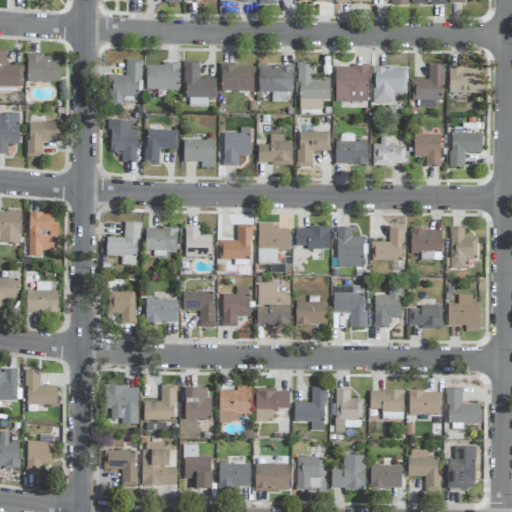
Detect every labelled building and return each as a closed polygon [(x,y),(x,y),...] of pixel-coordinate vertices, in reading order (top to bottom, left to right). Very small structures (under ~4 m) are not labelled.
[(22,66),(6,66),(6,50),(0,50),(0,88),(22,88),(22,66)] [(60,82),(59,56),(26,56),(27,83),(60,82)] [(140,61),(125,61),(125,77),(109,76),(108,107),(122,108),(122,102),(139,103),(140,61)] [(216,80),(198,79),(199,63),(185,62),(184,106),(207,107),(207,99),(215,99),(216,80)] [(329,80),(312,80),(312,63),(297,63),(298,110),(322,110),(322,101),(329,100),(329,80)] [(411,80),(410,101),(418,101),(418,108),(441,108),(442,65),(428,64),(427,80),(411,80)] [(145,90),(178,91),(178,66),(146,66),(145,90)] [(220,92),(253,92),(253,66),(220,66),(220,92)] [(257,92),(292,93),(292,67),(258,66),(257,92)] [(334,102),(367,103),(367,68),(335,67),(334,102)] [(393,104),(393,94),(405,94),(406,68),(372,68),(372,104),(393,104)] [(481,95),(482,69),(449,68),(448,94),(481,95)] [(0,154),(6,154),(6,145),(18,146),(19,115),(0,114),(0,154)] [(136,162),(137,131),(130,131),(130,122),(110,121),(108,153),(122,153),(121,162),(136,162)] [(59,123),(27,123),(27,158),(41,159),(42,142),(59,142),(59,123)] [(223,134),(222,165),(237,165),(238,156),(249,157),(250,129),(240,128),(239,135),(223,134)] [(177,131),(145,131),(145,165),(158,165),(159,150),(177,150),(177,131)] [(311,168),(312,152),(330,152),(330,133),(297,132),(297,168),(311,168)] [(366,142),(353,141),(353,135),(337,134),(336,165),(366,165),(366,142)] [(481,135),(450,134),(449,169),(464,169),(464,153),(481,154),(481,135)] [(257,164),(291,165),(291,142),(282,142),(282,136),(270,135),(269,146),(258,145),(257,164)] [(413,157),(424,157),(424,167),(439,167),(440,136),(414,136),(413,157)] [(372,145),(372,165),(404,166),(405,147),(389,147),(389,139),(380,139),(380,145),(372,145)] [(183,141),(183,163),(200,163),(200,168),(215,168),(215,141),(183,141)] [(20,212),(0,211),(0,243),(20,243),(20,212)] [(56,224),(50,224),(50,215),(28,215),(28,257),(42,257),(42,252),(56,252),(56,224)] [(289,252),(289,230),(272,230),(272,223),(257,223),(257,264),(276,264),(276,251),(289,252)] [(106,238),(106,257),(121,258),(121,266),(137,266),(137,224),(124,224),(123,239),(106,238)] [(219,260),(250,260),(250,226),(236,226),(236,242),(219,241),(219,260)] [(211,237),(199,237),(199,227),(184,227),(185,259),(211,258),(211,237)] [(402,227),(388,227),(388,243),(371,243),(371,262),(402,261),(402,227)] [(144,251),(152,252),(152,258),(165,258),(165,254),(176,254),(177,230),(145,228),(144,251)] [(328,249),(328,228),(295,228),(295,249),(328,249)] [(336,268),(362,269),(363,238),(351,237),(351,229),(336,228),(336,268)] [(465,228),(449,228),(450,269),(464,269),(464,260),(477,260),(476,238),(465,238),(465,228)] [(441,231),(410,230),(409,255),(420,255),(419,261),(440,261),(441,231)] [(17,302),(17,280),(0,279),(0,310),(5,311),(5,301),(17,302)] [(25,313),(57,314),(57,283),(36,282),(36,292),(26,292),(25,313)] [(275,286),(257,285),(256,327),(289,328),(290,294),(275,294),(275,286)] [(223,295),(222,327),(236,327),(236,317),(248,317),(248,287),(235,287),(235,295),(223,295)] [(349,328),(366,329),(366,313),(362,313),(363,287),(332,287),(332,313),(350,314),(349,328)] [(374,296),(373,327),(388,328),(388,318),(400,318),(400,291),(382,291),(382,296),(374,296)] [(134,292),(107,293),(108,315),(120,315),(120,324),(135,324),(134,292)] [(182,311),(199,312),(199,328),(213,328),(214,293),(182,292),(182,311)] [(145,323),(176,323),(176,300),(145,300),(145,323)] [(295,326),(327,326),(326,303),(295,303),(295,326)] [(479,304),(448,304),(448,326),(465,326),(465,333),(479,333),(479,304)] [(441,308),(407,307),(407,328),(441,329),(441,308)] [(2,379),(0,378),(0,400),(17,400),(16,370),(2,370),(2,379)] [(57,406),(57,387),(39,386),(39,371),(25,371),(25,405),(57,406)] [(142,421),(174,421),(175,386),(160,386),(160,402),(142,402),(142,421)] [(218,392),(218,423),(238,423),(238,416),(250,416),(250,386),(236,386),(236,391),(218,392)] [(137,425),(137,388),(105,387),(105,409),(110,409),(110,420),(120,420),(120,425),(137,425)] [(293,422),(310,423),(310,432),(324,432),(325,388),(311,388),(310,404),(294,404),(293,422)] [(206,389),(184,389),(184,420),(210,420),(211,398),(206,398),(206,389)] [(361,428),(361,399),(349,399),(349,389),(335,390),(335,431),(344,431),(344,429),(361,428)] [(289,411),(288,390),(254,390),(255,422),(271,422),(271,411),(289,411)] [(461,390),(446,390),(447,424),(478,424),(478,405),(462,405),(461,390)] [(402,421),(403,392),(369,391),(369,410),(382,410),(381,420),(402,421)] [(408,392),(408,415),(439,416),(440,392),(408,392)] [(19,443),(8,443),(8,433),(0,432),(0,468),(18,468),(19,443)] [(52,443),(26,443),(26,474),(41,474),(40,465),(52,465),(52,443)] [(174,487),(175,468),(168,468),(168,451),(163,451),(163,443),(142,443),(141,486),(174,487)] [(211,490),(210,458),(197,458),(197,446),(183,446),(183,480),(195,480),(195,490),(211,490)] [(475,447),(454,447),(454,460),(447,460),(447,490),(474,490),(475,447)] [(135,451),(103,452),(103,470),(120,470),(121,487),(135,486),(135,451)] [(427,451),(407,451),(407,477),(424,477),(424,494),(438,494),(439,458),(427,458),(427,451)] [(364,491),(365,456),(342,456),(342,471),(330,471),(330,490),(364,491)] [(323,459),(296,458),(296,490),(323,490),(323,459)] [(250,465),(218,464),(217,489),(249,490),(250,465)] [(288,492),(288,465),(255,464),(254,491),(288,492)] [(400,489),(401,466),(369,465),(369,488),(400,489)]
